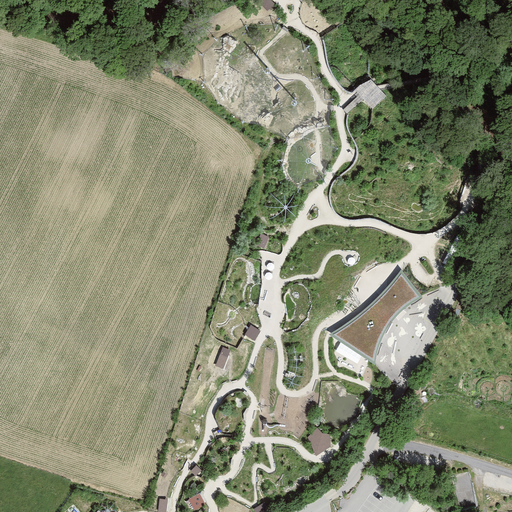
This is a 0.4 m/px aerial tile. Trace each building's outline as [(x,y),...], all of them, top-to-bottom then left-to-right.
[(185,9),(189,9),(192,8),(195,5),(197,2),(197,0),(176,0),(177,3),(179,6),(182,8),(185,9)] [(271,0),(257,0),(258,0),(268,10),(275,3),(271,0)] [(362,83),(356,88),(360,92),(343,109),(348,114),(364,99),(373,107),(387,94),(382,89),(371,79),(362,83)] [(269,236),(261,233),(257,244),(264,247),(269,236)] [(374,304),(332,333),(371,359),(376,362),(383,332),(393,316),(407,304),(422,295),(402,272),(374,304)] [(260,330),(251,325),(248,329),(245,335),(255,341),(261,331),(260,330)] [(231,350),(223,347),(216,365),(224,368),(231,350)] [(322,433),(318,428),(317,428),(308,437),(316,455),(316,456),(331,447),(330,434),(322,433)] [(201,469),(196,465),(191,470),(196,475),(201,469)] [(200,494),(200,493),(189,499),(195,510),(206,504),(205,502),(200,494)] [(167,500),(160,499),(158,511),(166,511),(168,500),(167,500)] [(264,511),(269,509),(265,502),(258,506),(254,508),(256,511),(264,511)]
